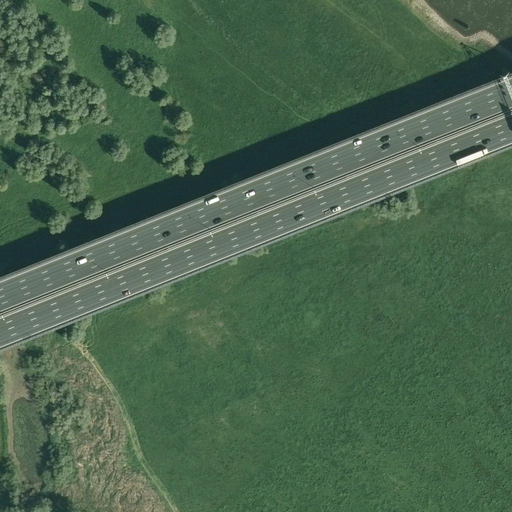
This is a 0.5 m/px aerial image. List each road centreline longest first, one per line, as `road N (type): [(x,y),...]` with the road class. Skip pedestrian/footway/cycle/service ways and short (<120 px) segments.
road 1 (motorway): [(511,92),(0,297)]
road 2 (motorway): [(0,331),(511,126)]
road 3 (track): [(328,0),(438,80)]
